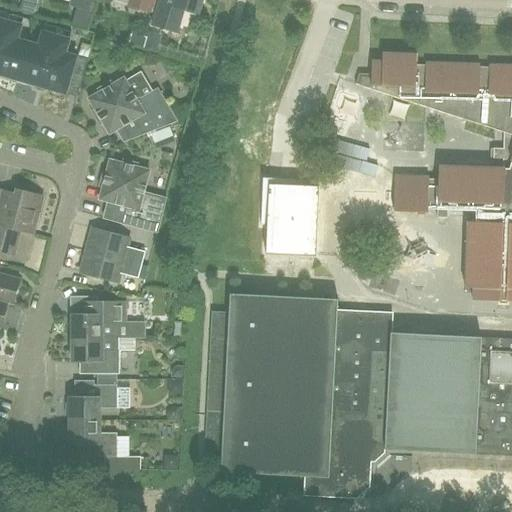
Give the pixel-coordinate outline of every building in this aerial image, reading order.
[(21,0),(18,12),(34,16),(38,0),(21,0)] [(70,0),(68,7),(76,9),(92,13),(95,0),(70,0)] [(130,0),(128,6),(149,13),(152,0),(130,0)] [(159,0),(152,26),(176,33),(182,10),(197,14),(201,0),(159,0)] [(0,45),(9,14),(0,11),(0,45)] [(0,75),(16,80),(27,43),(16,40),(23,18),(9,14),(0,45),(0,75)] [(40,87),(57,28),(44,24),(37,46),(27,43),(16,80),(40,87)] [(57,28),(40,87),(76,98),(87,60),(64,54),(70,32),(57,28)] [(511,66),(489,65),(489,68),(480,67),(480,65),(425,63),(425,66),(416,65),(416,55),(382,54),(382,62),(371,61),(371,77),(365,77),(361,77),(358,85),(355,84),(355,85),(383,95),(423,107),(504,133),(503,149),(493,149),(493,154),(493,159),(502,160),(502,169),(438,167),(437,180),(428,180),(428,178),(394,177),(393,212),(427,214),(427,210),(436,210),(436,219),(442,219),(447,219),(447,211),(475,212),(475,223),(466,222),(464,289),(472,289),(472,301),(497,302),(497,306),(503,306),(508,306),(508,302),(511,302),(511,66)] [(123,80),(124,80),(123,78),(121,79),(121,80),(112,85),(110,82),(96,90),(98,93),(89,99),(89,98),(87,99),(88,100),(89,100),(94,110),(91,112),(99,125),(102,123),(108,133),(107,133),(108,134),(110,133),(109,133),(132,120),(136,128),(141,136),(176,122),(157,90),(140,99),(134,99),(123,80)] [(337,140),(334,152),(366,161),(369,149),(337,140)] [(378,166),(330,152),(326,164),(375,178),(378,166)] [(110,161),(109,160),(108,162),(109,162),(106,173),(102,172),(98,187),(102,188),(99,198),(98,200),(100,200),(125,207),(122,216),(120,224),(156,233),(165,199),(142,193),(147,172),(148,173),(148,171),(147,170),(147,171),(136,168),(137,164),(122,160),(121,164),(110,161)] [(268,185),(265,254),(314,257),(316,210),(317,187),(268,185)] [(5,205),(0,204),(0,251),(12,255),(18,231),(31,234),(41,197),(16,190),(15,193),(11,207),(5,205)] [(85,251),(141,265),(144,252),(126,247),(129,239),(91,228),(85,251)] [(137,279),(141,265),(85,251),(79,273),(117,283),(119,274),(137,279)] [(0,301),(6,303),(5,304),(11,306),(19,279),(0,274),(0,301)] [(219,313),(210,312),(205,413),(215,414),(222,414),(219,472),(295,476),(303,476),(302,496),(355,499),(368,487),(370,458),(375,454),(380,450),(384,450),(412,452),(482,455),(511,456),(511,339),(391,333),(392,316),(383,316),(375,315),(375,313),(341,311),(336,311),(337,300),(229,295),(228,313),(219,313)] [(71,338),(101,339),(118,339),(118,326),(127,326),(127,303),(81,302),(81,309),(81,315),(71,314),(71,338)] [(118,375),(118,351),(118,339),(101,339),(71,338),(70,363),(96,363),(96,369),(96,374),(118,375)] [(117,409),(117,385),(93,385),(93,391),(93,397),(68,397),(68,401),(64,404),(64,416),(68,418),(68,421),(99,421),(99,409),(117,409)] [(99,433),(99,421),(68,421),(68,445),(76,445),(93,445),(93,451),(93,457),(104,457),(104,470),(139,470),(140,470),(140,469),(140,457),(128,457),(116,457),(116,437),(116,433),(99,433)] [(252,492),(276,494),(277,484),(253,482),(252,492)]
